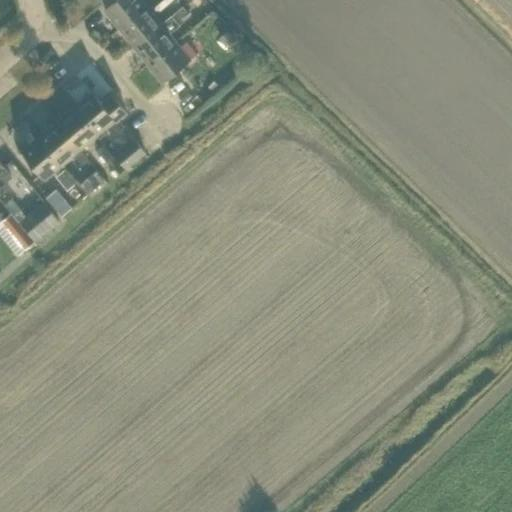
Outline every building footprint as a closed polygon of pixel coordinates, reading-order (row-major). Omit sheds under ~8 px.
[(115,0),(104,9),(119,27),(146,5),(142,0),(115,0)] [(161,23),(146,5),(119,27),(133,45),(161,23)] [(172,14),(161,23),(133,45),(148,63),(175,41),(169,33),(181,24),(172,14)] [(220,38),(226,44),(235,36),(230,30),(220,38)] [(179,46),(175,41),(148,63),(162,81),(190,59),(179,46)] [(190,59),(195,55),(184,42),(179,46),(190,59)] [(218,85),(212,77),(200,87),(206,95),(218,85)] [(92,92),(74,107),(97,133),(100,137),(108,130),(106,127),(114,119),(116,120),(127,111),(111,93),(101,102),(92,92)] [(97,133),(74,107),(57,121),(80,148),(97,133)] [(57,121),(40,136),(63,163),(71,156),(80,166),(89,158),(80,148),(57,121)] [(45,178),(63,163),(40,136),(22,151),(45,178)] [(115,154),(126,167),(145,151),(134,138),(115,154)] [(117,174),(124,168),(104,144),(96,150),(117,174)] [(0,162),(0,182),(9,175),(2,168),(3,167),(0,162)] [(88,177),(96,186),(104,180),(96,170),(88,177)] [(72,205),(57,187),(46,196),(62,213),(72,205)] [(20,220),(35,238),(59,220),(43,201),(20,220)] [(0,218),(2,220),(11,212),(3,203),(0,205),(0,218)] [(25,245),(33,238),(31,237),(17,220),(9,227),(25,245)]
